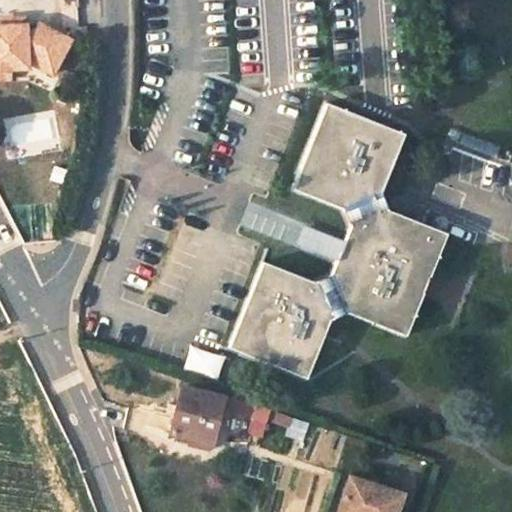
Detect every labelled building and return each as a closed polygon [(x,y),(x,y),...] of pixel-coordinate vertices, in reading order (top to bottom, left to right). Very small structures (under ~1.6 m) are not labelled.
[(75,8),(74,0),(34,0),(35,10),(75,8)] [(0,67),(10,67),(9,59),(28,58),(53,72),(71,38),(40,22),(36,28),(27,29),(27,23),(0,24),(0,67)] [(0,67),(0,77),(10,77),(10,67),(0,67)] [(225,345),(302,377),(328,319),(347,312),(402,336),(446,231),(388,207),(380,189),(404,132),(392,127),(327,99),(292,182),(343,203),(350,223),(343,240),(335,236),(328,254),(336,257),(328,276),(311,282),(260,260),(225,345)] [(216,378),(220,355),(185,348),(180,370),(216,378)] [(220,398),(179,388),(167,434),(208,445),(219,403),(250,414),(244,430),(258,435),(267,409),(221,393),(220,398)] [(336,511),(394,511),(400,495),(348,478),(336,511)]
